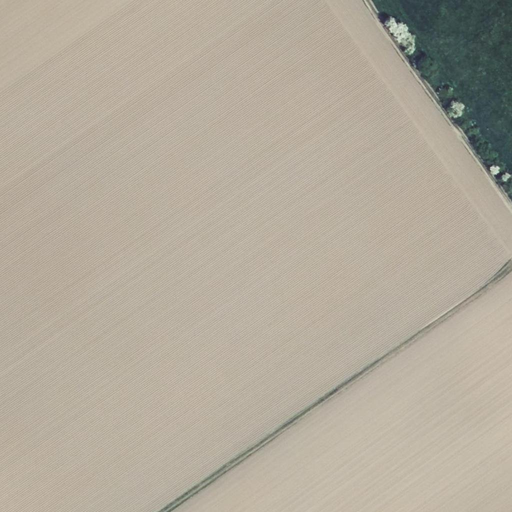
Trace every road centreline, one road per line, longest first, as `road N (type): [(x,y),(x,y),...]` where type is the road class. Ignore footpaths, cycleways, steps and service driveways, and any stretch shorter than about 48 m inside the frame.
road 1 (track): [(169,511),(511,265)]
road 2 (track): [(511,199),(370,0)]
